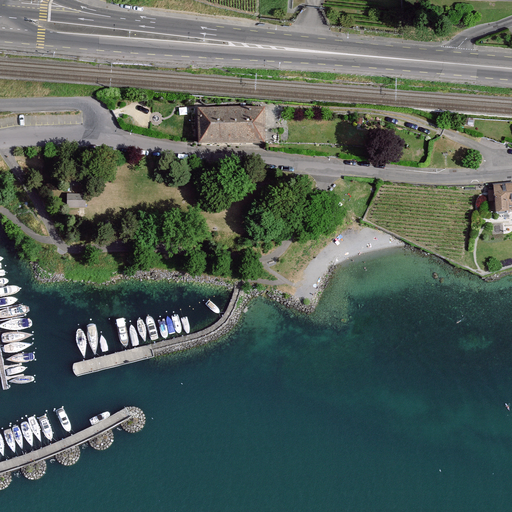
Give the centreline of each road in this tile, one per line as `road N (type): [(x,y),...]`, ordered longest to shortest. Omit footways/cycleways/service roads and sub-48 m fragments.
road 1 (residential): [(101,137),(437,179),(511,170)]
road 2 (primary): [(132,33),(445,62)]
road 3 (primary): [(0,21),(132,33)]
road 4 (unclassified): [(0,105),(78,104),(99,121),(101,137)]
